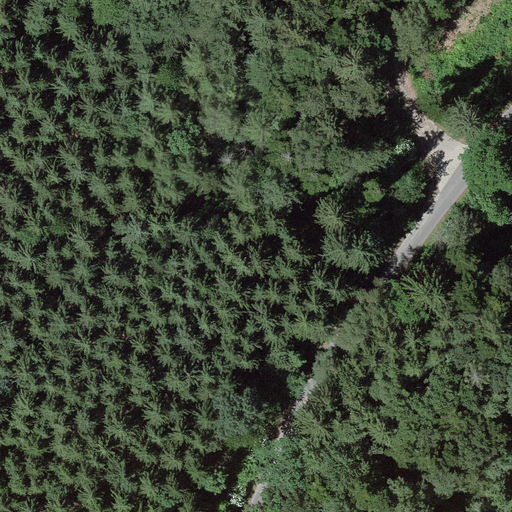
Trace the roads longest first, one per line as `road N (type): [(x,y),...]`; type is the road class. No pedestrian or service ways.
road 1 (unclassified): [(257,511),(347,336),(511,119)]
road 2 (track): [(459,186),(415,117),(401,0)]
